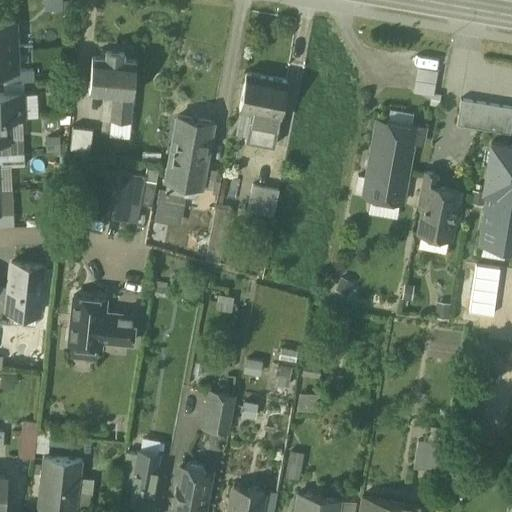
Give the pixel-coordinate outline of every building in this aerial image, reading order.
[(0,22),(0,47),(17,46),(15,22),(0,22)] [(0,47),(0,71),(18,70),(17,46),(0,47)] [(124,52),(106,50),(105,57),(92,56),(89,91),(113,94),(111,120),(129,122),(132,96),(133,96),(136,61),(123,59),(124,52)] [(434,94),(441,58),(421,54),(414,90),(434,94)] [(287,82),(245,75),(239,111),(250,113),(246,141),(275,147),(287,82)] [(21,93),(0,94),(0,118),(6,118),(6,119),(22,118),(21,93)] [(511,124),(511,108),(461,100),(457,125),(510,134),(511,124)] [(213,123),(177,117),(166,181),(168,181),(166,190),(159,189),(157,204),(163,205),(160,218),(179,221),(182,200),(183,200),(186,184),(201,187),(213,123)] [(416,127),(376,119),(362,196),(402,203),(413,142),(416,127)] [(425,128),(416,127),(413,142),(422,144),(425,128)] [(93,131),(72,129),(70,151),(90,153),(93,131)] [(148,144),(136,142),(135,150),(147,152),(148,144)] [(511,146),(491,143),(483,191),(488,191),(511,195),(511,146)] [(111,216),(136,221),(145,175),(120,170),(111,216)] [(438,175),(423,172),(417,207),(422,208),(427,185),(436,187),(438,175)] [(278,189),(253,184),(247,210),(273,215),(278,189)] [(436,187),(427,185),(422,208),(418,233),(450,239),(453,224),(458,220),(460,210),(456,205),(459,191),(436,187)] [(511,195),(488,191),(480,243),(511,248),(511,195)] [(230,210),(219,208),(213,237),(224,240),(230,210)] [(13,214),(1,214),(2,226),(13,225),(13,214)] [(224,240),(213,237),(210,251),(221,253),(224,240)] [(221,253),(210,251),(208,261),(219,263),(221,253)] [(237,257),(221,253),(219,263),(235,266),(237,257)] [(43,265),(11,262),(8,286),(6,310),(13,310),(38,313),(43,265)] [(8,286),(0,285),(0,321),(11,322),(13,310),(6,310),(8,286)] [(105,298),(74,295),(68,343),(100,346),(101,339),(131,342),(134,315),(104,311),(105,298)] [(247,356),(245,369),(262,371),(263,358),(247,356)] [(235,395),(209,391),(203,426),(229,431),(235,395)] [(246,397),(242,411),(257,415),(261,401),(246,397)] [(447,429),(429,426),(427,442),(445,445),(447,429)] [(37,432),(21,431),(18,455),(34,456),(37,432)] [(427,442),(417,440),(413,466),(441,470),(445,445),(427,442)] [(142,511),(153,511),(165,449),(139,444),(127,509),(142,511)] [(286,472),(297,475),(303,452),(292,449),(286,472)] [(75,511),(82,458),(43,454),(37,508),(62,510),(62,511),(75,511)] [(191,461),(184,466),(184,467),(180,467),(171,511),(201,511),(209,472),(205,471),(205,470),(200,462),(191,461)] [(259,511),(264,491),(233,485),(226,511),(259,511)] [(337,511),(339,499),(298,492),(294,511),(337,511)] [(419,511),(420,506),(362,496),(359,511),(419,511)]
